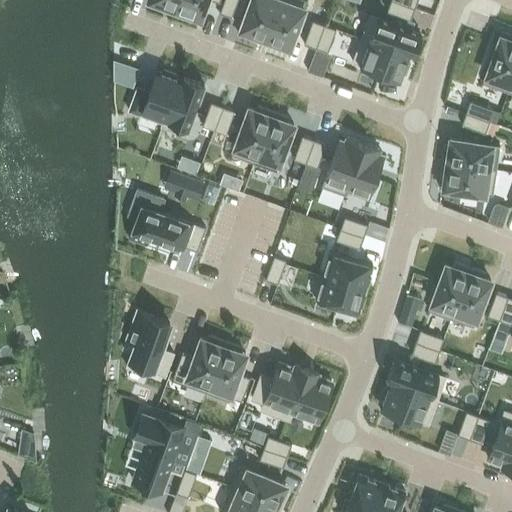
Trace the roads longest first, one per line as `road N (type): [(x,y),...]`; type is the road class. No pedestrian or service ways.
road 1 (residential): [(132,23),(426,126)]
road 2 (residential): [(130,269),(359,354)]
road 3 (residential): [(511,495),(335,432)]
road 4 (residential): [(359,354),(409,212)]
road 5 (residential): [(426,126),(466,0)]
